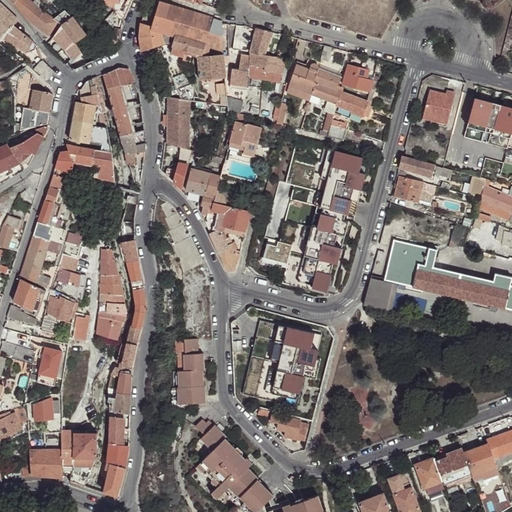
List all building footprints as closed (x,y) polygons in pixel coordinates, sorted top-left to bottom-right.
[(19,0),(15,4),(33,24),(49,35),(62,26),(63,25),(56,20),(52,16),(46,12),(30,0),(19,0)] [(124,16),(131,0),(106,0),(112,6),(124,16)] [(34,42),(15,25),(19,20),(1,3),(0,3),(0,35),(2,38),(28,51),(34,42)] [(222,21),(161,3),(153,27),(153,29),(160,31),(177,36),(177,35),(205,43),(205,44),(210,46),(219,48),(224,50),(222,28),(222,21)] [(56,20),(61,17),(67,12),(62,6),(55,11),(56,13),(52,16),(56,20)] [(52,7),(46,12),(52,16),(56,13),(55,11),(52,7)] [(65,23),(73,17),(67,12),(61,17),(65,23)] [(121,30),(123,22),(113,12),(104,20),(114,31),(115,29),(121,30)] [(76,41),(86,34),(73,17),(65,23),(63,25),(62,26),(63,29),(74,43),(76,41)] [(139,37),(141,51),(158,46),(164,44),(162,36),(160,31),(153,29),(153,27),(140,24),(139,37)] [(62,26),(49,35),(55,39),(63,29),(62,26)] [(234,36),(254,44),(256,34),(255,34),(247,29),(244,28),(244,29),(237,27),(237,28),(235,35),(234,35),(234,36)] [(273,32),(257,28),(255,34),(256,34),(254,44),(252,51),(252,53),(264,55),(265,54),(273,32)] [(174,41),(177,36),(160,31),(162,36),(165,36),(167,43),(174,41)] [(202,54),(205,44),(205,43),(177,35),(177,36),(174,41),(175,41),(177,47),(183,49),(199,54),(202,54)] [(158,46),(181,100),(190,101),(199,102),(180,54),(171,52),(173,46),(173,44),(167,43),(164,44),(158,46)] [(206,57),(210,46),(205,44),(202,54),(201,58),(206,57)] [(331,47),(325,45),(321,60),(328,61),(331,47)] [(177,47),(173,46),(171,52),(180,54),(181,55),(183,49),(177,47)] [(58,48),(53,54),(64,62),(70,55),(58,48)] [(234,85),(237,86),(243,87),(248,87),(250,78),(281,83),(286,59),(265,54),(264,55),(252,53),(250,56),(247,70),(239,69),(233,69),(232,78),(234,78),(234,85)] [(225,78),(224,55),(219,56),(206,57),(201,58),(198,58),(200,80),(225,78)] [(241,55),(239,69),(247,70),(250,56),(241,55)] [(70,56),(66,64),(75,70),(84,66),(78,60),(70,56)] [(55,72),(43,61),(36,68),(35,69),(47,81),(55,72)] [(311,94),(318,68),(318,67),(317,65),(314,64),(312,65),(310,69),(296,64),(289,86),(311,94)] [(369,70),(348,64),(346,74),(367,79),(369,70)] [(341,77),(318,68),(311,94),(327,100),(337,104),(340,92),(341,91),(337,90),(341,77)] [(104,74),(108,87),(120,85),(134,81),(129,69),(119,69),(104,74)] [(367,79),(346,74),(343,84),(370,91),(371,90),(373,81),(367,79)] [(84,80),(83,86),(83,89),(96,84),(95,77),(84,80)] [(102,106),(96,84),(83,89),(81,90),(83,103),(97,105),(102,106)] [(120,85),(108,87),(120,136),(131,133),(131,132),(120,85)] [(309,101),(311,94),(289,86),(287,93),(309,101)] [(33,97),(31,108),(37,109),(50,112),(51,111),(53,95),(51,92),(34,90),(33,97)] [(367,102),(340,92),(337,104),(337,106),(352,111),(368,117),(372,105),(369,105),(373,90),(371,90),(370,91),(367,102)] [(429,90),(424,111),(440,115),(439,118),(448,120),(455,92),(447,90),(445,94),(429,90)] [(511,106),(477,97),(471,121),(511,132),(511,106)] [(168,98),(167,143),(184,148),(190,149),(190,147),(190,136),(190,108),(190,101),(181,100),(168,98)] [(238,113),(239,114),(241,100),(230,98),(228,111),(238,113)] [(337,106),(337,104),(327,100),(324,109),(329,111),(335,112),(337,106)] [(74,121),(94,125),(97,105),(83,103),(77,102),(74,121)] [(289,105),(282,103),(282,106),(279,115),(279,116),(278,122),(277,124),(283,125),(289,105)] [(16,105),(15,133),(24,130),(35,126),(37,109),(31,108),(16,105)] [(279,115),(282,106),(274,105),(272,113),(279,115)] [(352,111),(337,106),(335,112),(334,114),(349,118),(352,111)] [(37,109),(35,126),(46,122),(47,123),(48,120),(50,121),(50,119),(52,111),(51,111),(50,112),(37,109)] [(334,114),(335,112),(329,111),(327,120),(332,122),(333,120),(334,114)] [(440,115),(424,111),(422,118),(447,124),(448,120),(439,118),(440,115)] [(246,124),(248,116),(239,114),(238,113),(235,121),(229,145),(239,148),(238,152),(254,156),(262,128),(246,124)] [(91,143),(94,125),(74,121),(71,137),(71,139),(91,143)] [(511,139),(511,132),(471,121),(466,137),(510,149),(511,139)] [(344,128),(332,124),(330,131),(328,137),(344,141),(347,128),(344,128)] [(111,147),(107,127),(94,125),(91,143),(111,147)] [(35,126),(24,130),(27,139),(37,133),(36,128),(35,126)] [(44,136),(47,127),(46,126),(36,128),(37,133),(44,136)] [(131,132),(131,133),(120,136),(125,156),(126,156),(134,153),(145,151),(146,142),(144,129),(137,130),(131,132)] [(38,148),(44,136),(37,133),(27,139),(22,143),(10,149),(20,163),(32,154),(36,154),(38,148)] [(363,158),(295,140),(280,195),(274,193),(270,207),(285,211),(278,239),(290,243),(281,281),(324,292),(332,261),(336,262),(353,199),(359,201),(366,173),(360,171),(363,158)] [(67,143),(66,143),(70,151),(75,162),(93,165),(97,150),(67,143)] [(0,172),(20,163),(10,149),(7,145),(0,148),(0,172)] [(190,149),(184,148),(180,164),(189,165),(193,149),(190,149)] [(407,149),(405,157),(418,160),(420,153),(407,149)] [(113,170),(111,153),(97,150),(93,165),(109,169),(110,169),(113,170)] [(61,152),(56,167),(66,170),(72,172),(75,162),(70,151),(61,152)] [(128,166),(129,165),(135,164),(134,153),(126,156),(128,166)] [(402,156),(399,167),(431,177),(435,165),(418,160),(405,157),(402,157),(402,156)] [(174,182),(183,190),(189,165),(180,164),(174,182)] [(443,167),(435,165),(431,177),(434,177),(436,171),(439,171),(439,170),(442,171),(443,167)] [(451,169),(443,167),(442,171),(441,173),(450,175),(451,169)] [(166,174),(172,180),(175,170),(168,168),(166,174)] [(217,190),(220,177),(191,169),(186,190),(188,191),(198,193),(205,195),(215,198),(217,190)] [(53,175),(50,187),(59,189),(59,188),(60,189),(63,178),(53,175)] [(486,179),(472,175),(467,193),(481,197),(484,187),(486,179)] [(399,176),(394,195),(419,202),(420,199),(424,183),(399,176)] [(50,187),(46,199),(55,202),(56,198),(59,189),(50,187)] [(481,197),(481,199),(481,201),(496,207),(511,214),(511,197),(484,187),(481,197)] [(8,190),(0,194),(0,204),(0,205),(12,199),(10,194),(8,190)] [(235,195),(217,190),(215,198),(213,202),(229,206),(232,207),(235,195)] [(187,194),(195,203),(198,193),(188,191),(187,194)] [(213,202),(215,198),(205,195),(203,203),(203,206),(208,207),(212,208),(213,202)] [(137,206),(139,199),(130,197),(128,204),(137,206)] [(46,199),(39,220),(48,223),(50,216),(55,203),(55,202),(46,199)] [(496,207),(481,201),(479,206),(481,207),(494,212),(496,207)] [(229,206),(213,202),(212,208),(222,210),(227,212),(229,206)] [(232,207),(229,206),(227,212),(224,226),(246,231),(251,212),(232,207)] [(511,214),(496,207),(494,212),(493,213),(509,220),(511,214)] [(222,231),(224,226),(227,212),(222,210),(222,212),(218,229),(222,231)] [(11,214),(4,224),(15,227),(20,228),(24,218),(11,214)] [(481,219),(476,218),(473,226),(479,228),(482,220),(481,219)] [(39,220),(35,234),(51,239),(52,234),(55,225),(54,225),(48,223),(39,220)] [(15,227),(4,224),(0,238),(0,245),(9,248),(15,227)] [(245,236),(246,231),(224,226),(222,231),(241,235),(245,236)] [(499,240),(504,242),(509,228),(503,226),(499,240)] [(236,271),(240,255),(237,254),(236,252),(232,244),(228,246),(223,235),(222,234),(219,235),(217,230),(211,233),(229,272),(236,271)] [(81,237),(81,235),(76,233),(71,231),(68,240),(79,246),(84,247),(81,237)] [(453,231),(449,246),(460,246),(464,234),(453,231)] [(51,239),(35,234),(30,248),(47,253),(48,248),(51,239)] [(62,243),(63,237),(52,234),(51,239),(62,243)] [(240,255),(245,236),(241,235),(236,252),(237,254),(240,255)] [(59,251),(62,243),(51,239),(48,248),(59,251)] [(384,280),(413,286),(418,263),(433,266),(437,250),(437,249),(429,247),(394,239),(384,280)] [(79,246),(68,240),(64,253),(76,258),(79,246)] [(138,261),(135,240),(121,242),(126,262),(138,261)] [(44,260),(47,253),(30,248),(28,255),(44,260)] [(113,258),(110,248),(108,248),(107,249),(102,256),(101,259),(113,258)] [(64,253),(59,267),(62,268),(74,273),(74,270),(78,259),(76,258),(64,253)] [(28,255),(26,262),(42,267),(44,260),(28,255)] [(113,258),(101,259),(101,275),(118,276),(113,258)] [(141,281),(138,261),(126,262),(131,283),(141,281)] [(26,262),(22,275),(38,282),(40,273),(42,267),(26,262)] [(418,263),(413,286),(511,309),(511,285),(511,277),(495,273),(493,281),(433,266),(418,263)] [(62,268),(56,290),(61,292),(65,294),(64,298),(70,301),(75,304),(77,292),(80,275),(74,273),(62,268)] [(40,273),(38,282),(49,287),(52,277),(40,273)] [(86,276),(80,275),(77,292),(80,293),(83,293),(86,276)] [(118,276),(101,275),(101,284),(100,284),(100,285),(101,285),(104,285),(121,285),(118,276)] [(371,277),(364,305),(392,312),(399,284),(371,277)] [(30,302),(36,284),(23,278),(16,301),(35,310),(36,305),(30,302)] [(42,287),(36,284),(30,302),(36,305),(42,287)] [(122,288),(121,285),(104,285),(101,285),(100,285),(99,294),(100,294),(104,294),(123,295),(122,288)] [(42,287),(36,305),(35,310),(40,312),(47,289),(42,287)] [(133,327),(141,328),(142,321),(144,312),(146,311),(146,308),(144,289),(133,291),(137,313),(133,327)] [(65,294),(61,292),(59,297),(53,296),(48,315),(56,319),(57,317),(65,322),(66,320),(73,321),(75,304),(70,301),(64,298),(65,294)] [(125,305),(123,295),(104,294),(100,294),(99,294),(99,303),(100,303),(104,303),(125,305)] [(126,309),(125,305),(104,303),(100,303),(99,303),(99,306),(103,307),(103,312),(125,314),(126,309)] [(13,305),(9,315),(36,325),(39,318),(27,314),(19,309),(20,307),(13,305)] [(89,316),(86,316),(85,319),(76,317),(72,339),(84,341),(85,337),(89,316)] [(120,319),(98,318),(97,335),(119,337),(120,319)] [(321,337),(262,322),(244,394),(297,408),(304,377),(311,379),(321,337)] [(139,343),(141,328),(133,327),(130,326),(127,343),(123,363),(122,365),(133,367),(139,343)] [(1,339),(0,342),(0,349),(13,354),(16,344),(1,339)] [(192,404),(206,403),(205,386),(204,386),(203,371),(204,371),(204,353),(199,354),(198,339),(184,340),(185,354),(183,354),(183,371),(177,371),(178,387),(177,387),(178,404),(192,404)] [(242,342),(233,342),(234,352),(242,352),(242,342)] [(36,350),(16,344),(13,354),(34,361),(36,350)] [(62,351),(45,347),(39,374),(56,378),(62,351)] [(0,373),(3,375),(10,359),(0,354),(0,373)] [(132,379),(132,374),(120,373),(120,390),(120,394),(130,395),(130,382),(132,379)] [(119,399),(120,394),(120,390),(108,390),(108,399),(119,399)] [(129,402),(130,395),(120,394),(119,399),(119,402),(129,402)] [(51,398),(34,405),(35,421),(53,420),(51,398)] [(130,414),(129,402),(119,402),(119,399),(108,399),(109,413),(130,414)] [(25,414),(22,407),(8,412),(10,416),(15,413),(17,417),(25,414)] [(15,413),(10,416),(0,420),(0,436),(0,437),(21,427),(17,417),(15,413)] [(302,421),(273,413),(271,422),(279,424),(278,430),(286,432),(285,437),(297,441),(302,421)] [(109,418),(108,444),(122,446),(123,419),(109,418)] [(213,451),(200,463),(221,483),(212,492),(217,498),(226,489),(248,511),(326,511),(324,511),(318,495),(304,500),(304,499),(267,511),(263,511),(262,507),(274,496),(258,479),(259,478),(248,468),(253,463),(247,458),(246,459),(226,438),(227,437),(215,424),(215,425),(209,419),(207,422),(203,419),(196,426),(204,435),(201,438),(213,451)] [(0,444),(25,433),(21,427),(0,437),(0,436),(0,444)] [(488,444),(493,458),(500,456),(511,451),(511,444),(507,432),(487,440),(488,444)] [(66,467),(72,467),(74,459),(73,434),(67,434),(62,433),(62,451),(63,467),(66,467)] [(95,457),(96,435),(80,435),(73,434),(74,459),(95,457)] [(125,469),(129,447),(122,446),(108,444),(106,464),(125,469)] [(484,478),(499,473),(497,469),(493,458),(488,444),(465,452),(472,471),(474,479),(483,476),(484,478)] [(443,481),(472,471),(465,452),(463,447),(446,453),(448,458),(436,462),(443,481)] [(62,451),(29,451),(30,462),(31,477),(63,479),(63,467),(62,451)] [(511,459),(511,451),(500,456),(502,463),(511,459)] [(434,457),(436,462),(448,458),(446,453),(434,457)] [(493,458),(497,469),(504,466),(502,463),(500,456),(493,458)] [(95,457),(74,459),(72,467),(70,480),(70,482),(71,483),(71,485),(82,488),(95,457)] [(442,482),(443,481),(436,462),(434,457),(416,464),(422,482),(424,488),(442,482)] [(117,496),(125,469),(106,464),(104,470),(104,471),(107,472),(103,493),(116,498),(117,496)] [(420,511),(409,482),(407,483),(404,473),(389,479),(395,494),(394,494),(400,511),(420,511)] [(443,486),(442,482),(424,488),(422,482),(418,484),(420,492),(425,491),(426,493),(443,486)] [(391,511),(384,493),(360,502),(363,511),(391,511)]
